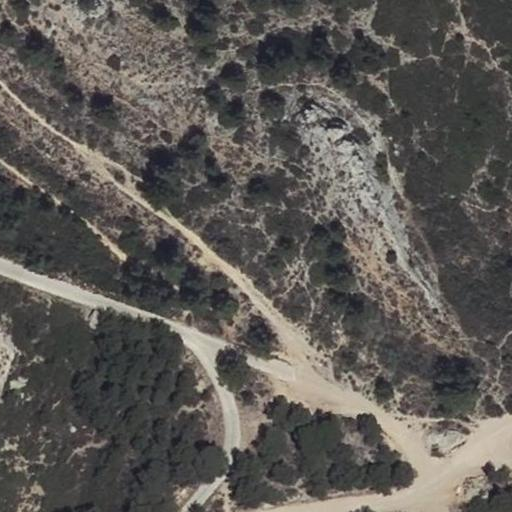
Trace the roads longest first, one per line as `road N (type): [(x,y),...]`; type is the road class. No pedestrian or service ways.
road 1 (track): [(0,264),(394,416),(441,482)]
road 2 (track): [(0,161),(124,256),(164,276),(211,256),(309,340),(338,392)]
road 3 (track): [(199,338),(231,415),(231,450),(187,511)]
road 4 (track): [(511,432),(424,499),(346,511)]
